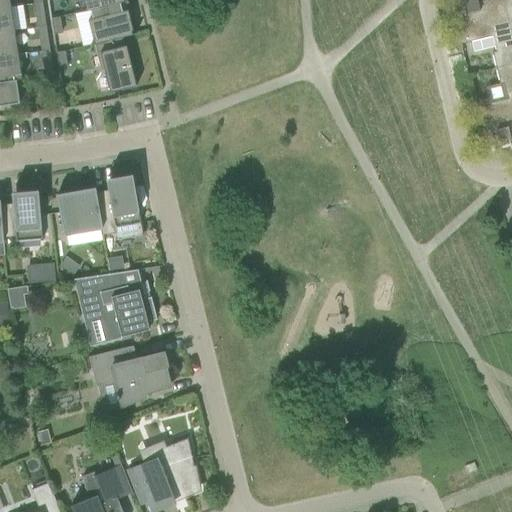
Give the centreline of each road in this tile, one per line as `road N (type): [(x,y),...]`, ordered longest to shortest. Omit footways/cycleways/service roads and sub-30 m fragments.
road 1 (residential): [(239,511),(156,135),(0,161)]
road 2 (residential): [(511,181),(490,183),(464,165),(428,0)]
road 3 (residential): [(430,511),(410,493),(314,511)]
